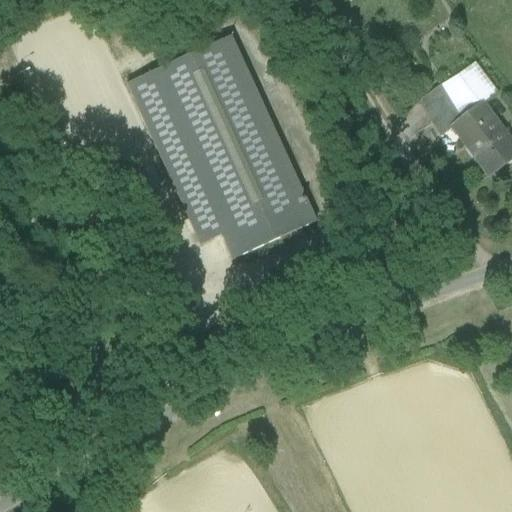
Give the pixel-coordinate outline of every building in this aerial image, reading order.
[(146,80),(219,242),(230,266),(313,228),(302,204),(301,205),(228,43),(146,80)] [(472,67),(439,92),(452,110),(461,122),(480,108),(495,97),(472,67)] [(219,242),(146,80),(125,90),(198,251),(219,242)] [(439,92),(415,110),(428,128),(452,110),(439,92)] [(480,108),(461,122),(462,124),(451,132),(488,180),(511,161),(511,150),(500,134),(497,137),(489,126),(492,123),(480,108)] [(452,110),(428,128),(438,141),(451,132),(462,124),(461,122),(452,110)] [(307,431),(315,451),(335,443),(327,423),(307,431)] [(292,425),(281,431),(295,459),(306,454),(292,425)] [(381,511),(370,500),(362,507),(366,511),(381,511)]
